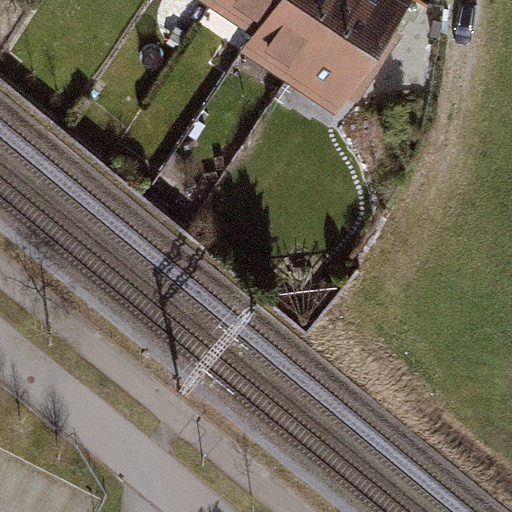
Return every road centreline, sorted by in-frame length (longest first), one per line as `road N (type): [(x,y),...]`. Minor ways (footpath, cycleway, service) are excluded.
road 1 (residential): [(0,352),(196,511)]
road 2 (residential): [(475,0),(451,148)]
